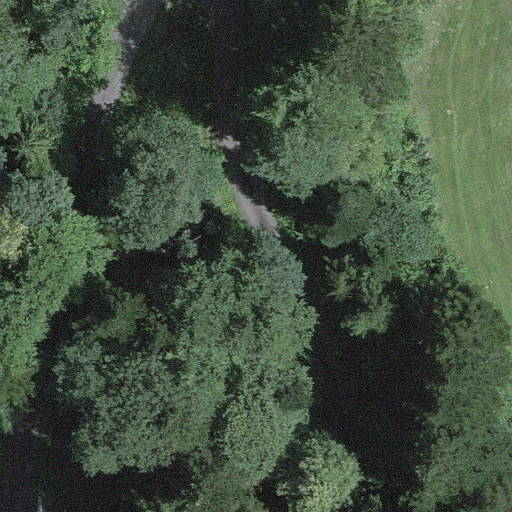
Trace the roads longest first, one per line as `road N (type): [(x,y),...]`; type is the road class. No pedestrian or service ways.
road 1 (track): [(347,511),(326,377),(258,191),(218,0)]
road 2 (track): [(129,0),(12,511)]
